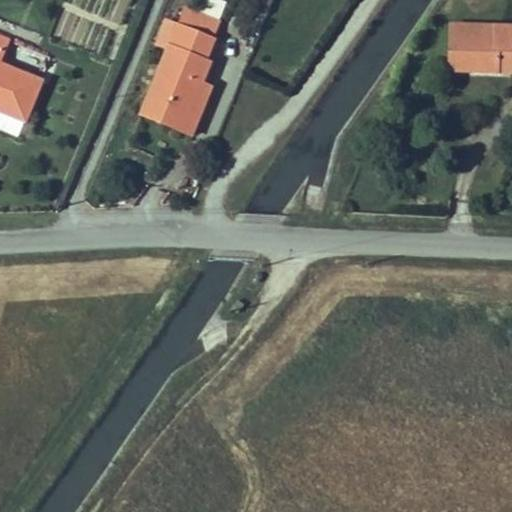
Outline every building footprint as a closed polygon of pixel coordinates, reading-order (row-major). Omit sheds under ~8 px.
[(184,10),(177,27),(213,41),(219,24),(184,10)] [(204,62),(213,41),(177,27),(166,22),(157,44),(169,49),(142,114),(182,131),(201,83),(208,64),(204,62)] [(511,27),(451,26),(450,71),(497,72),(498,62),(511,62),(511,27)] [(0,59),(8,41),(0,37),(0,110),(25,121),(40,82),(0,65),(0,59)] [(511,72),(511,62),(498,62),(497,72),(511,72)] [(213,88),(201,83),(182,131),(193,135),(213,88)] [(244,305),(238,301),(231,309),(237,314),(244,305)]
